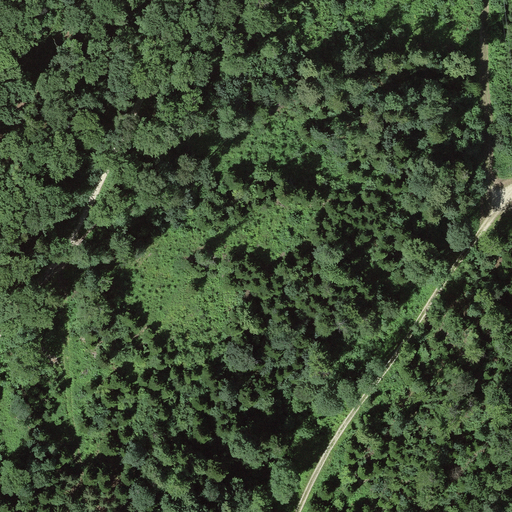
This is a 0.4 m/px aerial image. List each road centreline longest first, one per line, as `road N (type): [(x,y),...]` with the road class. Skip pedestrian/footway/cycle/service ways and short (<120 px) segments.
road 1 (track): [(511,187),(333,436),(297,511)]
road 2 (track): [(54,272),(123,142),(179,0)]
